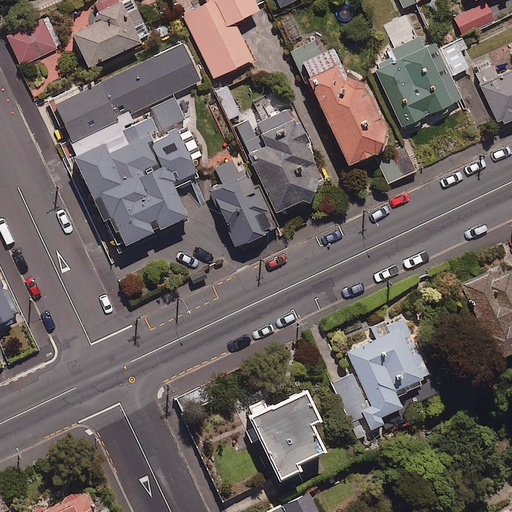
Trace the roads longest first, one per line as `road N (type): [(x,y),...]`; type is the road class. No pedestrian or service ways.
road 1 (tertiary): [(511,182),(106,377)]
road 2 (residential): [(0,152),(106,377)]
road 3 (residential): [(106,377),(170,511)]
